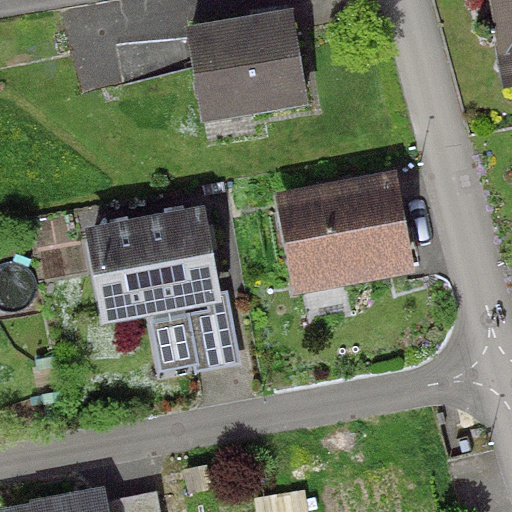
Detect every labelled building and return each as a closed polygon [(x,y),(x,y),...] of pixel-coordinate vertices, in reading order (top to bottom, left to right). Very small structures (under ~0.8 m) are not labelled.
[(511,0),(487,0),(503,84),(511,82),(511,0)] [(290,108),(275,28),(182,45),(196,124),(290,108)] [(391,269),(377,197),(281,216),(295,287),(391,269)] [(197,306),(184,226),(84,243),(97,322),(197,306)] [(102,511),(97,489),(7,508),(7,511),(102,511)]
